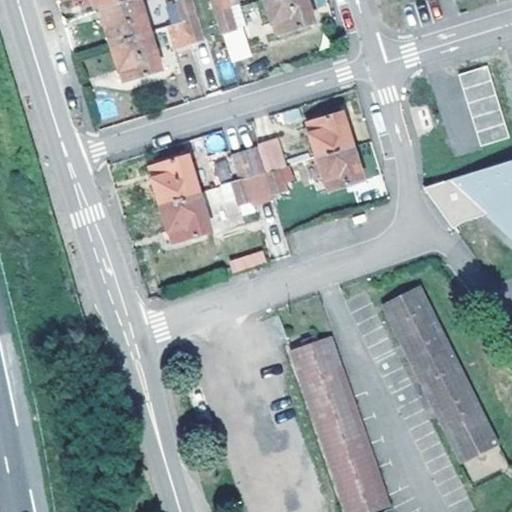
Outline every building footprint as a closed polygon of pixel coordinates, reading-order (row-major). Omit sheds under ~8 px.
[(98,0),(101,9),(130,0),(98,0)] [(130,0),(101,9),(112,45),(151,33),(140,0),(130,0)] [(183,0),(178,2),(185,23),(196,19),(189,0),(183,0)] [(213,0),(217,13),(229,9),(226,0),(213,0)] [(315,24),(307,0),(265,0),(276,36),(315,24)] [(217,13),(232,64),(252,58),(242,28),(235,30),(229,9),(217,13)] [(185,23),(170,28),(176,48),(191,44),(203,40),(196,19),(185,23)] [(151,33),(112,45),(123,81),(162,70),(151,33)] [(488,67),(459,76),(481,147),(510,138),(488,67)] [(303,126),(314,159),(353,147),(343,114),(303,126)] [(260,153),(273,150),(269,137),(256,142),(260,153)] [(233,184),(267,173),(260,153),(256,142),(235,148),(240,161),(227,164),(233,184)] [(353,147),(314,159),(325,194),(364,181),(353,147)] [(273,154),(279,170),(298,164),(294,148),(273,154)] [(260,153),(267,173),(279,170),(273,154),(273,150),(260,153)] [(150,168),(162,205),(199,194),(188,156),(150,168)] [(434,185),(424,188),(450,228),(459,222),(485,215),(485,219),(486,219),(486,220),(507,241),(509,243),(511,244),(511,161),(456,179),(434,185)] [(267,173),(273,194),(285,191),(279,170),(267,173)] [(240,204),(273,194),(267,173),(233,184),(240,204)] [(199,194),(162,205),(173,243),(211,232),(199,194)] [(367,223),(365,216),(353,220),(355,226),(367,223)] [(233,274),(267,263),(263,250),(228,261),(233,274)] [(385,305),(459,448),(497,428),(423,285),(385,305)] [(331,343),(288,358),(342,511),(375,511),(388,507),(331,343)] [(505,443),(497,428),(459,448),(467,464),(505,443)]
